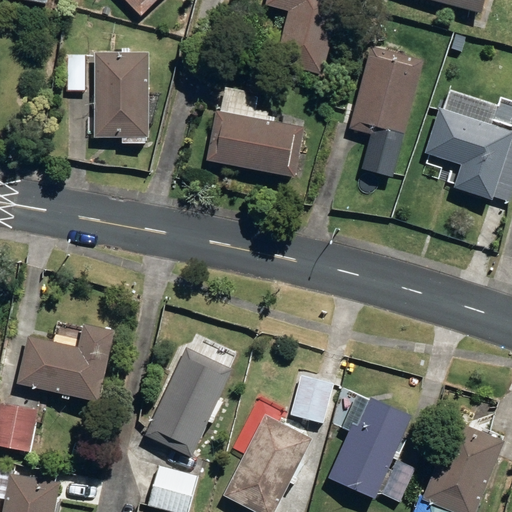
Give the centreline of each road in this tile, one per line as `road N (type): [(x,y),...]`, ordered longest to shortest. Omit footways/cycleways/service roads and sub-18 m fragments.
road 1 (tertiary): [(0,205),(347,272),(511,322)]
road 2 (unknown): [(161,201),(208,0)]
